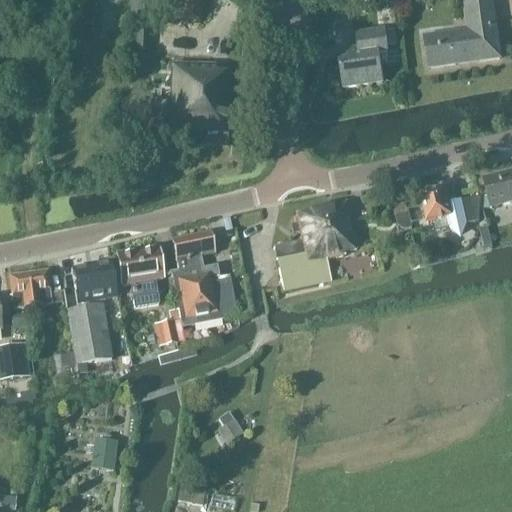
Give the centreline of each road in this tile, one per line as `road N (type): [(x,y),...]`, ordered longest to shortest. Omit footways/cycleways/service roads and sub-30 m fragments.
road 1 (tertiary): [(0,257),(274,197),(288,184)]
road 2 (tertiary): [(288,184),(337,181),(511,139)]
road 3 (tertiary): [(288,184),(301,0)]
